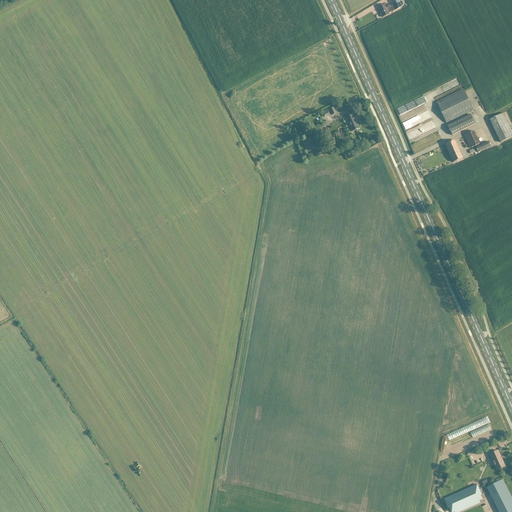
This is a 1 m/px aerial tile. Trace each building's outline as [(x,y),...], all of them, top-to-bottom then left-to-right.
[(399,0),(397,0),(392,2),(396,10),(402,7),(402,5),(400,2),(399,0)] [(379,8),(383,17),(390,14),(389,14),(393,12),(390,7),(389,4),(386,5),(385,5),(379,8)] [(443,85),(445,91),(464,84),(461,78),(443,85)] [(447,123),(451,121),(474,110),(464,90),(437,103),(447,123)] [(403,115),(412,110),(409,105),(400,110),(403,115)] [(511,131),(503,113),(490,120),(500,142),(502,141),(511,136),(511,131)] [(347,118),(353,131),(360,128),(357,122),(359,121),(356,114),(354,115),(347,118)] [(448,126),(453,135),(476,124),(471,114),(448,126)] [(465,135),(471,148),(480,144),(474,131),(465,135)] [(317,148),(312,137),(302,142),(308,152),(317,148)] [(454,162),(458,160),(463,158),(455,140),(450,142),(446,144),(454,162)] [(491,147),(489,141),(476,147),(478,152),(491,147)] [(456,455),(475,447),(472,442),(454,449),(456,455)] [(498,451),(490,454),(497,470),(506,467),(498,451)] [(500,511),(511,511),(511,498),(503,480),(490,486),(487,480),(482,482),(485,489),(488,487),(500,511)] [(477,484),(444,499),(448,508),(449,508),(451,511),(460,511),(481,503),(480,501),(483,500),(481,495),(482,495),(477,484)]
